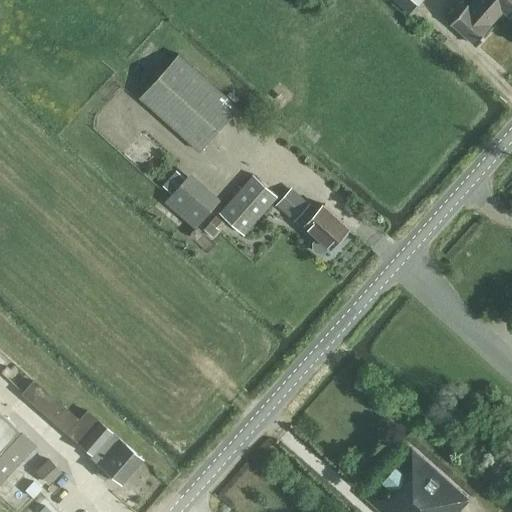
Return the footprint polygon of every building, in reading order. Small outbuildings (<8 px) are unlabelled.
[(394,0),(411,14),(423,0),(394,0)] [(511,0),(474,0),(469,6),(468,5),(452,22),(477,45),(494,27),(491,25),(504,10),(511,16),(511,15),(511,0)] [(302,5),(301,10),(302,15),(306,19),(310,20),(315,19),(319,15),(320,10),(319,5),(315,2),(310,1),(306,2),(302,5)] [(141,96),(201,151),(240,108),(179,54),(141,96)] [(165,199),(196,227),(222,198),(191,171),(165,199)] [(245,234),(278,196),(254,174),(220,212),(245,234)] [(309,205),(291,189),(277,204),(295,221),(309,205)] [(305,224),(318,236),(313,242),(314,248),(318,253),(324,252),(330,247),(331,248),(350,228),(323,204),(305,224)] [(21,393),(77,444),(90,455),(90,456),(100,465),(97,469),(104,476),(108,472),(119,482),(140,459),(98,420),(41,370),(30,382),(21,393)] [(0,481),(36,442),(0,408),(0,481)] [(461,511),(470,503),(411,449),(366,498),(381,511),(461,511)] [(49,484),(62,471),(48,457),(34,470),(49,484)] [(27,461),(22,466),(28,471),(33,466),(27,461)]
